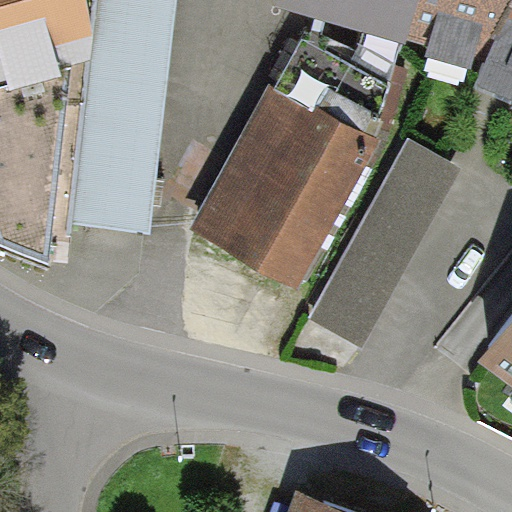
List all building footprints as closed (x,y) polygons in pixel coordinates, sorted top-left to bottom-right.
[(89,0),(0,0),(0,93),(88,64),(94,17),(89,0)] [(177,0),(95,0),(94,17),(88,64),(68,224),(149,234),(177,0)] [(410,44),(424,0),(280,0),(277,13),(410,44)] [(510,0),(424,0),(410,44),(429,49),(426,61),(472,73),(476,61),(486,60),(510,0)] [(511,0),(510,0),(486,60),(477,88),(511,103),(511,0)] [(68,224),(88,64),(0,93),(0,249),(68,264),(68,224)] [(192,231),(303,290),(380,146),(268,88),(192,231)] [(461,169),(410,140),(307,321),(358,350),(461,169)] [(511,318),(474,369),(511,396),(511,318)] [(413,511),(416,506),(298,470),(284,511),(413,511)]
